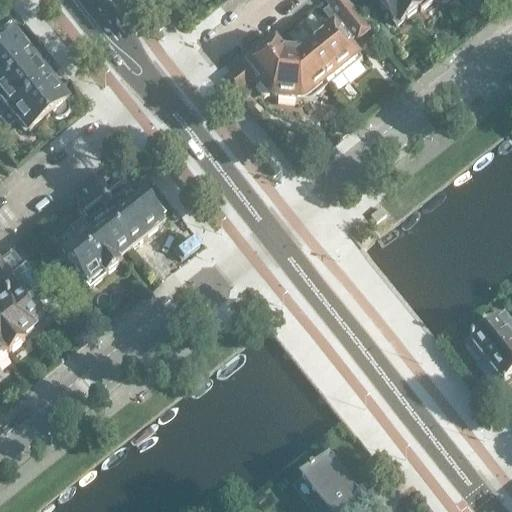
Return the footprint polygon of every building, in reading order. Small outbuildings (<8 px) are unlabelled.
[(348,45),(354,40),(357,43),(369,32),(343,0),(325,0),(323,1),(332,13),(326,18),(333,27),(300,55),(328,90),(327,90),(329,92),(339,84),(337,82),(362,62),(348,45)] [(434,2),(432,0),(373,0),(396,28),(418,11),(420,13),(434,2)] [(13,69),(29,56),(15,38),(14,39),(13,37),(11,36),(10,35),(8,35),(8,34),(5,34),(3,35),(1,36),(0,36),(0,85),(17,73),(13,69)] [(380,46),(374,38),(368,43),(374,51),(380,46)] [(328,90),(300,55),(298,53),(296,55),(285,54),(276,42),(244,68),(245,68),(243,70),(242,70),(225,83),(235,96),(252,82),(256,87),(258,85),(268,97),(270,99),(271,99),(273,100),(276,101),(294,103),(295,103),(311,104),(311,103),(327,90),(328,90)] [(30,90),(46,78),(41,71),(42,68),(35,60),(32,59),(29,56),(13,69),(17,73),(0,85),(0,103),(9,114),(34,94),(30,90)] [(67,106),(66,105),(67,104),(46,78),(30,90),(34,94),(9,114),(16,123),(18,121),(29,135),(51,117),(52,118),(54,119),(55,120),(57,121),(59,121),(61,121),(63,120),(65,119),(66,118),(68,116),(68,115),(69,113),(69,112),(69,110),(69,109),(68,108),(67,106)] [(165,226),(153,210),(154,206),(152,201),(147,198),(143,199),(133,186),(127,191),(117,179),(113,183),(107,175),(91,188),(107,207),(99,214),(131,254),(165,226)] [(131,254),(99,214),(107,207),(91,188),(76,200),(82,208),(77,212),(87,224),(55,249),(90,292),(122,266),(119,263),(131,254)] [(43,316),(24,292),(23,293),(18,287),(19,286),(0,262),(0,288),(1,290),(0,291),(0,346),(8,357),(25,344),(21,339),(34,329),(31,326),(43,316)] [(511,325),(504,316),(463,348),(478,367),(485,362),(502,384),(501,385),(502,387),(511,378),(511,325)] [(0,363),(8,357),(0,346),(0,363)] [(360,511),(368,507),(337,469),(339,467),(333,460),(331,461),(328,458),(301,479),(323,506),(315,511),(360,511)]
